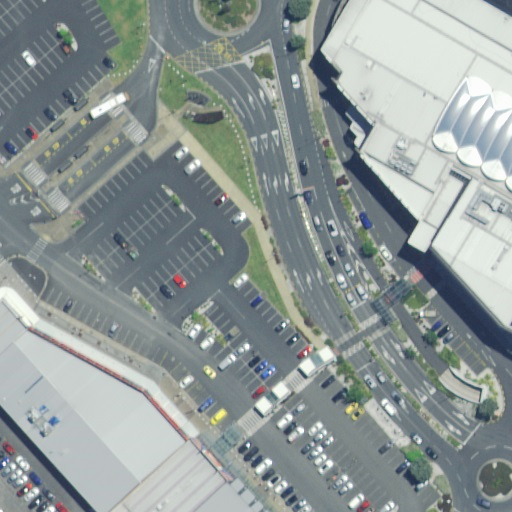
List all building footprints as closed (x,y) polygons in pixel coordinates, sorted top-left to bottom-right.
[(511,0),(347,0),(322,46),(344,68),(338,78),(376,121),(360,148),(421,218),(408,239),(425,249),(431,239),(505,322),(511,326),(511,0)] [(86,98),(75,107),(78,111),(89,102),(86,98)] [(61,119),(51,128),(55,132),(65,124),(61,119)] [(85,146),(75,155),(78,159),(88,150),(85,146)] [(69,160),(58,169),(62,173),(72,164),(69,160)] [(0,299),(0,403),(98,511),(108,511),(188,441),(142,391),(27,327),(1,299),(0,299)] [(269,511),(238,477),(231,484),(190,438),(188,441),(108,511),(269,511)]
